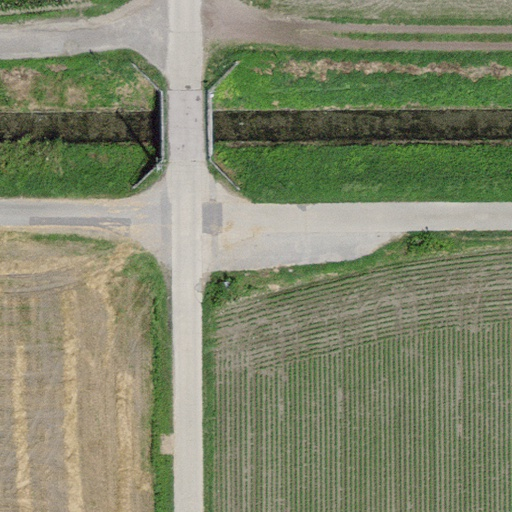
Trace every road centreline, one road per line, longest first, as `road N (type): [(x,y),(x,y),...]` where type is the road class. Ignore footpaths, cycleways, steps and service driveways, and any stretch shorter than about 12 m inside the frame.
road 1 (track): [(511,56),(353,55),(180,36)]
road 2 (unclassified): [(184,226),(511,228)]
road 3 (track): [(187,511),(184,226)]
road 4 (unclassified): [(180,0),(184,226)]
road 5 (unclassified): [(0,219),(184,226)]
road 6 (track): [(0,38),(180,36)]
